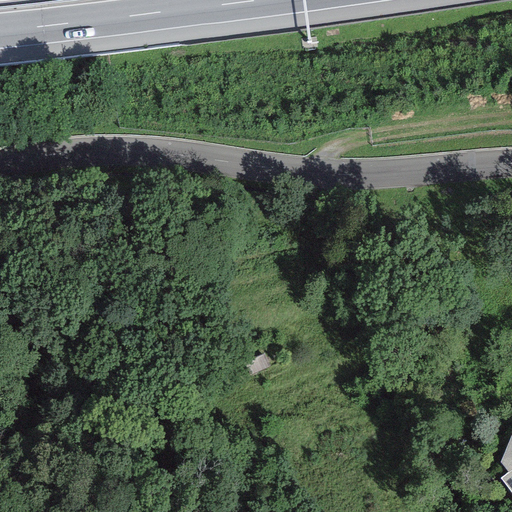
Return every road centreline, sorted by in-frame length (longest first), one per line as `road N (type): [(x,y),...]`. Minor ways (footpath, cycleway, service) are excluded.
road 1 (tertiary): [(0,163),(96,151),(340,174),(511,162)]
road 2 (motorway): [(0,31),(262,0)]
